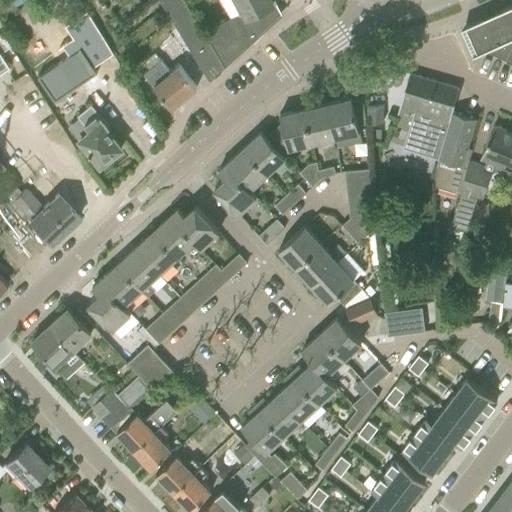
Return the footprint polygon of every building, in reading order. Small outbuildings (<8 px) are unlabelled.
[(202,32),(182,0),(159,0),(206,77),(206,78),(222,64),(275,16),(269,4),(246,17),(243,12),(230,18),(202,32)] [(220,0),(230,18),(243,12),(246,17),(269,4),(272,3),(270,0),(220,0)] [(511,60),(511,4),(464,26),(465,27),(466,26),(473,43),(485,48),(485,49),(493,46),(495,50),(498,53),(502,55),(507,55),(506,58),(511,60)] [(96,72),(80,47),(52,6),(31,20),(59,62),(37,76),(54,101),(86,79),(91,86),(100,80),(95,73),(96,72)] [(0,72),(9,67),(0,53),(0,52),(10,46),(5,40),(0,43),(0,72)] [(159,61),(143,74),(170,108),(196,87),(178,65),(169,73),(159,61)] [(403,92),(396,115),(412,120),(413,120),(405,147),(437,156),(438,157),(446,130),(452,111),(457,93),(459,88),(437,81),(415,75),(409,73),(403,92)] [(326,103),(335,138),(337,146),(361,141),(350,97),(326,103)] [(335,138),(326,103),(302,109),(311,144),(335,138)] [(78,115),(81,118),(70,127),(100,165),(121,148),(106,129),(109,127),(91,104),(78,115)] [(382,121),(382,105),(367,105),(367,121),(382,121)] [(311,144),(302,109),(279,114),(281,123),(266,137),(282,154),(286,150),(311,144)] [(437,157),(435,180),(435,187),(436,186),(460,194),(451,226),(466,231),(476,198),(469,195),(471,188),(461,185),(472,149),(462,146),(465,136),(471,117),(452,111),(446,130),(438,157),(437,156),(437,157)] [(469,160),(461,185),(471,188),(469,195),(476,198),(482,199),(490,173),(499,169),(511,174),(511,131),(494,124),(481,153),(480,156),(480,157),(481,158),(486,160),(483,165),(469,160)] [(261,131),(243,148),(266,174),(285,156),(282,154),(266,137),(261,131)] [(243,148),(226,163),(250,189),(266,174),(243,148)] [(250,189),(226,163),(217,171),(224,178),(214,188),(238,214),(252,200),(255,196),(249,189),(250,189)] [(320,180),(318,171),(316,163),(306,166),(298,173),(311,187),(320,180)] [(335,174),(333,167),(318,171),(320,180),(335,174)] [(369,168),(364,169),(344,171),(345,182),(370,179),(369,168)] [(371,190),(370,179),(345,182),(347,193),(371,190)] [(298,184),(285,195),(293,203),(306,193),(298,184)] [(7,196),(11,202),(19,195),(20,194),(15,188),(7,196)] [(57,193),(41,208),(24,190),(20,194),(19,195),(11,202),(37,229),(49,243),(50,244),(79,217),(57,193)] [(372,202),(371,190),(347,193),(348,204),(372,202)] [(293,203),(285,195),(274,205),(282,214),(293,203)] [(372,202),(348,204),(349,217),(375,226),(372,202)] [(200,248),(204,245),(218,231),(195,205),(184,215),(178,208),(170,214),(194,241),(200,248)] [(170,214),(152,231),(177,257),(194,241),(170,214)] [(375,226),(349,217),(342,224),(357,242),(375,226)] [(276,219),(273,222),(258,235),(266,244),(284,227),(276,219)] [(320,243),(317,240),(304,225),(278,249),(294,267),(320,243)] [(177,257),(152,231),(134,247),(159,274),(177,257)] [(320,243),(294,267),(311,285),(337,261),(320,243)] [(159,274),(134,247),(117,263),(141,289),(148,296),(155,289),(149,282),(159,274)] [(238,253),(224,267),(220,270),(228,279),(246,262),(238,253)] [(361,288),(337,261),(311,285),(327,303),(335,296),(343,305),(361,288)] [(117,263),(99,279),(123,305),(141,289),(117,263)] [(228,279),(220,270),(215,264),(198,280),(211,295),(228,279)] [(488,273),(484,299),(490,300),(501,301),(503,283),(504,275),(488,273)] [(129,312),(123,305),(99,279),(91,287),(98,294),(88,303),(102,318),(111,328),(129,312)] [(211,295),(198,280),(180,297),(193,311),(211,295)] [(501,303),(500,306),(511,307),(511,283),(503,283),(501,301),(501,303)] [(352,323),(376,313),(370,299),(361,288),(343,305),(346,309),(352,323)] [(193,311),(180,297),(162,313),(175,327),(193,311)] [(384,312),(387,336),(425,331),(422,307),(384,312)] [(67,308),(49,324),(72,350),(90,334),(80,323),(67,308)] [(175,327),(162,313),(145,329),(158,343),(175,327)] [(343,359),(346,356),(361,342),(337,317),(320,333),(343,359)] [(49,324),(32,341),(61,372),(82,361),(72,350),(49,324)] [(343,359),(320,333),(301,350),(312,362),(319,369),(325,376),(332,369),(343,359)] [(171,369),(152,349),(147,344),(126,363),(132,369),(138,375),(150,389),(157,383),(165,375),(171,370),(171,369)] [(418,355),(413,362),(422,369),(427,362),(418,355)] [(295,369),(291,373),(319,402),(335,387),(325,376),(319,369),(312,362),(304,369),(302,370),(301,369),(298,366),(295,369)] [(413,362),(408,368),(417,375),(422,369),(413,362)] [(373,369),(365,376),(362,379),(370,388),(388,372),(385,369),(380,363),(373,369)] [(171,370),(165,375),(169,379),(177,380),(181,376),(173,368),(171,370)] [(319,402),(291,373),(283,380),(286,385),(277,394),(301,419),(319,402)] [(138,375),(114,397),(118,400),(101,416),(109,426),(124,412),(127,410),(130,407),(150,389),(138,375)] [(467,377),(454,393),(484,416),(496,400),(467,377)] [(394,385),(389,392),(399,399),(404,393),(394,385)] [(378,397),(370,388),(352,405),(357,410),(363,417),(378,397)] [(109,391),(107,393),(92,406),(101,416),(118,400),(114,397),(109,391)] [(197,392),(194,395),(186,402),(187,403),(205,423),(216,413),(197,392)] [(389,392),(384,398),(394,406),(399,399),(389,392)] [(454,393),(443,408),(472,431),(484,416),(454,393)] [(301,419),(277,394),(267,403),(263,398),(255,405),(283,435),(301,419)] [(144,421),(130,407),(127,410),(124,412),(109,426),(133,451),(161,426),(165,422),(177,411),(167,399),(144,421)] [(251,417),(241,426),(244,429),(252,438),(245,445),(253,453),(253,454),(261,462),(274,476),(286,466),(274,453),(270,456),(266,451),(283,435),(255,405),(247,412),(251,417)] [(432,423),(430,424),(453,442),(460,447),(472,431),(443,408),(437,415),(432,423)] [(363,417),(357,410),(345,424),(352,430),(363,417)] [(425,417),(412,433),(442,456),(453,442),(430,424),(432,423),(425,417)] [(367,421),(362,427),(372,434),(377,428),(367,421)] [(161,426),(133,451),(150,469),(164,455),(170,450),(162,441),(169,435),(161,426)] [(362,427),(357,433),(367,441),(372,434),(362,427)] [(327,447),(335,453),(346,438),(339,432),(327,447)] [(412,433),(400,450),(430,472),(442,456),(412,433)] [(253,453),(245,445),(242,442),(234,450),(244,461),(253,453)] [(0,473),(8,467),(26,485),(28,483),(31,486),(41,477),(38,474),(40,472),(46,466),(24,443),(10,456),(0,465),(0,473)] [(335,453),(327,447),(314,462),(323,469),(335,453)] [(261,462),(253,454),(247,460),(255,468),(261,462)] [(175,455),(169,461),(155,474),(172,492),(200,467),(192,458),(185,465),(175,455)] [(340,456),(335,462),(345,469),(350,463),(340,456)] [(394,457),(382,473),(412,496),(424,480),(394,457)] [(335,462),(330,468),(340,476),(345,469),(335,462)] [(46,466),(40,472),(48,479),(53,474),(46,466)] [(200,467),(172,492),(190,510),(204,496),(210,491),(201,482),(208,475),(200,467)] [(296,498),(306,489),(289,471),(279,480),(296,498)] [(382,473),(370,489),(377,495),(378,493),(401,511),(412,496),(382,473)] [(277,479),(272,484),(280,493),(285,488),(277,479)] [(511,511),(511,481),(508,487),(506,486),(494,502),(496,503),(488,511),(511,511)] [(269,494),(261,487),(250,497),(258,505),(269,494)] [(318,487),(313,493),(323,500),(327,494),(318,487)] [(215,496),(210,502),(199,511),(235,511),(240,508),(231,499),(222,490),(215,496)] [(88,511),(90,511),(73,493),(59,507),(54,511),(88,511)] [(313,493),(308,500),(318,507),(323,500),(313,493)] [(377,495),(366,509),(369,511),(402,511),(401,511),(378,493),(377,495)]
